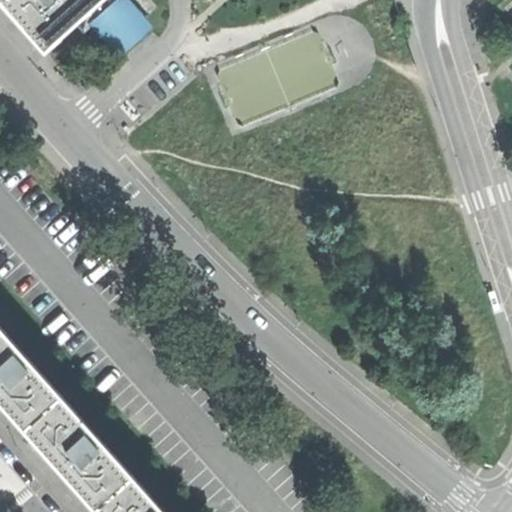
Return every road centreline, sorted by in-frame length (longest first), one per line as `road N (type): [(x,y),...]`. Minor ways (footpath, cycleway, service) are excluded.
road 1 (residential): [(70,128),(259,327),(480,511)]
road 2 (residential): [(429,0),(434,53),(511,295)]
road 3 (residential): [(511,207),(459,46),(453,0)]
road 4 (residential): [(70,128),(167,44),(179,0)]
